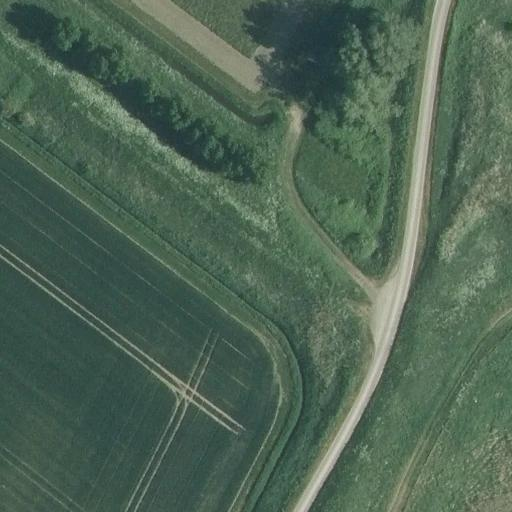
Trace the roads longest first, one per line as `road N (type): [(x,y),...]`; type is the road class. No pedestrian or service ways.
road 1 (unclassified): [(298,511),(362,405),(400,305),(442,0)]
road 2 (track): [(0,55),(288,276),(400,305)]
